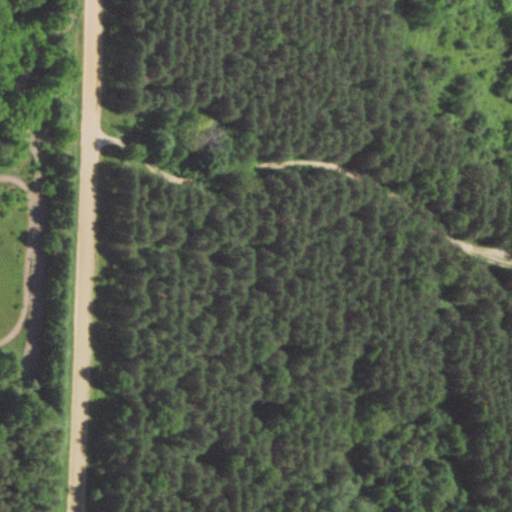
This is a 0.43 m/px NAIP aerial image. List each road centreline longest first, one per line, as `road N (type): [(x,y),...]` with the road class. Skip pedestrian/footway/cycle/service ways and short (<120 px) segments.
road 1 (residential): [(69,511),(88,0)]
road 2 (track): [(84,118),(136,170),(235,163),(355,171),(429,225),(511,268)]
